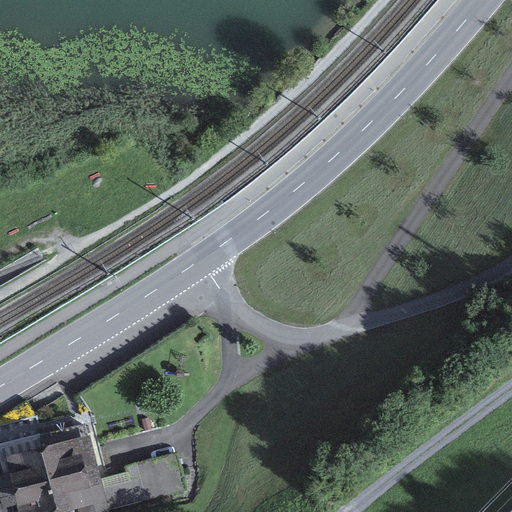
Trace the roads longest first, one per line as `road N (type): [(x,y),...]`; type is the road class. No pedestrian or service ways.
road 1 (primary): [(477,0),(369,121),(293,189),(198,259),(0,380)]
road 2 (track): [(511,270),(351,327),(304,334),(257,326),(220,293)]
road 3 (track): [(341,329),(511,76)]
road 4 (track): [(346,511),(511,388)]
road 5 (trunk): [(511,385),(361,511)]
